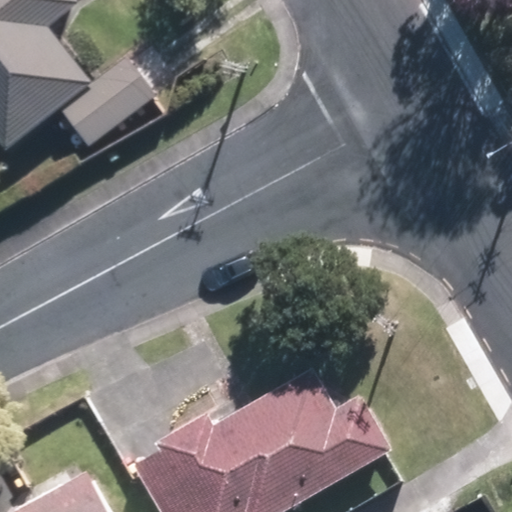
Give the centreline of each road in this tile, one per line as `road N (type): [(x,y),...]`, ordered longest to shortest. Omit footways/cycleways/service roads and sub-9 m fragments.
road 1 (residential): [(0,331),(416,112)]
road 2 (residential): [(511,277),(416,112)]
road 3 (residential): [(416,112),(353,0)]
